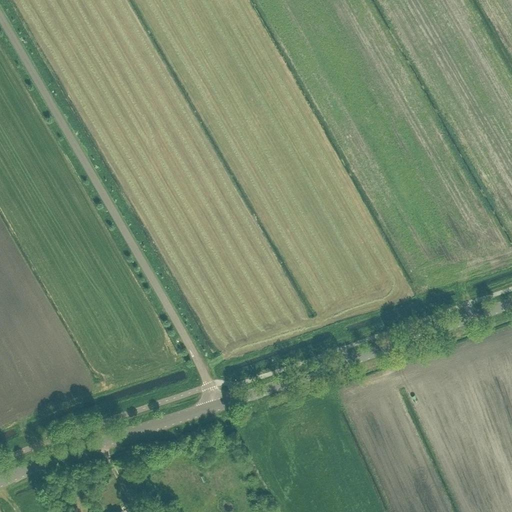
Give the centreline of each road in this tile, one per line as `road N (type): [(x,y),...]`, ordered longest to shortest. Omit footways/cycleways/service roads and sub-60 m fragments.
road 1 (unclassified): [(208,385),(0,15)]
road 2 (tertiary): [(215,406),(511,304)]
road 3 (tertiary): [(0,481),(215,406)]
